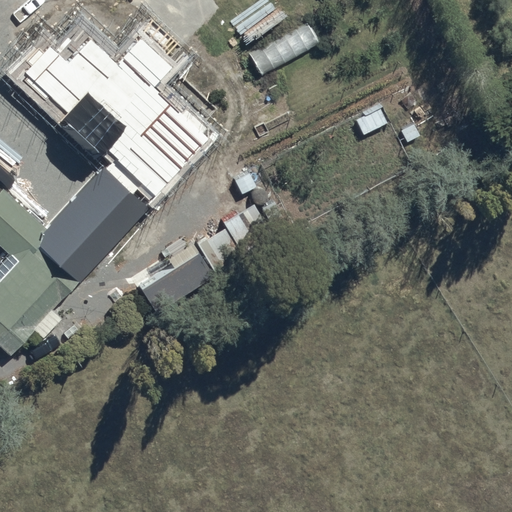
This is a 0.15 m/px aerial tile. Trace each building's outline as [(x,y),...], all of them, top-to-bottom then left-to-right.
[(306,23),(247,54),(258,75),(317,44),(306,23)] [(28,149),(115,275),(158,246),(122,196),(163,167),(111,91),(109,93),(87,62),(56,84),(67,99),(32,123),(43,139),(28,149)] [(354,116),(361,133),(386,122),(378,105),(354,116)] [(0,342),(8,349),(32,323),(77,273),(37,237),(47,226),(0,184),(0,242),(8,249),(0,257),(0,342)] [(250,199),(220,218),(239,247),(269,228),(250,199)] [(222,224),(195,240),(212,267),(239,251),(222,224)] [(194,246),(137,283),(154,310),(211,273),(194,246)]
